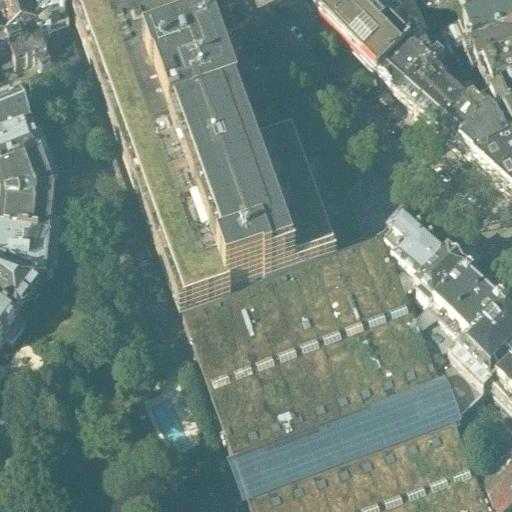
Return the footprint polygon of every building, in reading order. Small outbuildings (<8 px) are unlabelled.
[(38,41),(22,0),(0,0),(0,61),(9,58),(15,74),(46,62),(40,47),(38,41)] [(57,0),(22,0),(38,41),(68,31),(57,0)] [(271,99),(235,112),(211,42),(195,48),(177,0),(65,0),(179,319),(230,300),(229,298),(262,286),(263,288),(334,267),(332,261),(331,259),(362,244),(347,202),(360,187),(348,176),(328,158),(309,140),(291,121),(271,99)] [(300,0),(305,7),(305,6),(316,22),(337,8),(348,0),(300,0)] [(412,0),(348,0),(337,8),(316,22),(318,25),(375,84),(376,86),(409,55),(427,37),(412,0)] [(458,8),(480,0),(421,0),(419,1),(426,19),(438,15),(438,16),(458,8)] [(503,0),(480,0),(458,8),(465,27),(508,11),(503,0)] [(511,36),(511,20),(508,11),(465,27),(457,29),(434,38),(444,64),(456,58),(468,54),(511,36)] [(511,36),(468,54),(456,58),(460,68),(466,66),(473,80),(482,76),(511,63),(511,36)] [(409,55),(376,86),(398,105),(427,72),(409,55)] [(455,105),(441,93),(443,90),(433,81),(441,72),(437,62),(427,72),(398,105),(398,106),(399,106),(432,135),(438,141),(463,113),(455,106),(455,105)] [(511,63),(482,76),(491,101),(511,91),(511,63)] [(37,77),(43,96),(56,91),(49,72),(37,77)] [(511,91),(491,101),(481,105),(503,125),(511,119),(511,91)] [(61,96),(39,104),(42,113),(64,105),(61,96)] [(76,105),(82,123),(98,117),(92,99),(76,105)] [(31,117),(42,113),(39,104),(0,117),(0,152),(41,138),(34,120),(32,120),(31,117)] [(463,113),(438,141),(456,158),(487,122),(472,109),(463,113)] [(511,119),(503,125),(508,136),(500,140),(506,153),(511,150),(511,119)] [(487,122),(456,158),(472,172),(506,153),(500,140),(495,129),(487,122)] [(0,181),(50,164),(41,138),(0,152),(0,181)] [(511,150),(506,153),(472,172),(491,188),(511,177),(511,150)] [(0,213),(55,203),(51,187),(57,184),(50,164),(0,181),(0,213)] [(511,177),(491,188),(511,207),(511,177)] [(54,210),(55,205),(55,203),(0,213),(0,243),(59,250),(60,229),(52,228),(54,210)] [(401,221),(381,244),(384,252),(388,262),(390,260),(393,263),(390,266),(418,291),(446,261),(401,221)] [(125,252),(127,251),(143,244),(140,233),(121,241),(125,252)] [(59,250),(0,243),(0,275),(46,293),(46,288),(53,284),(53,276),(48,272),(48,270),(58,271),(59,250)] [(163,299),(143,244),(127,251),(146,305),(163,299)] [(482,511),(432,378),(388,262),(384,252),(381,244),(377,246),(378,250),(334,267),(179,326),(235,472),(228,475),(225,476),(238,511),(482,511)] [(433,315),(466,279),(446,261),(418,291),(413,296),(422,304),(415,311),(425,322),(432,314),(433,315)] [(0,316),(25,336),(39,319),(38,319),(41,317),(49,306),(49,301),(52,296),(46,293),(0,275),(0,316)] [(461,358),(505,314),(497,308),(493,304),(466,279),(433,315),(432,314),(425,322),(455,352),(461,358)] [(163,299),(146,305),(153,324),(165,330),(170,319),(163,299)] [(486,400),(511,374),(511,321),(505,314),(461,358),(447,371),(481,405),(486,400)] [(25,336),(0,316),(0,363),(3,366),(14,352),(25,336)] [(122,338),(124,343),(129,355),(161,340),(165,330),(153,324),(122,338)] [(107,350),(112,362),(129,355),(124,343),(107,350)] [(171,362),(154,356),(147,375),(151,376),(152,379),(157,381),(160,380),(165,382),(168,373),(173,375),(186,370),(182,358),(171,362)] [(511,413),(511,412),(511,374),(486,400),(505,420),(511,413)] [(24,457),(21,423),(0,424),(0,454),(0,459),(24,457)] [(511,455),(479,489),(487,511),(507,511),(511,507),(511,455)] [(222,473),(218,461),(186,475),(191,486),(222,473)]
